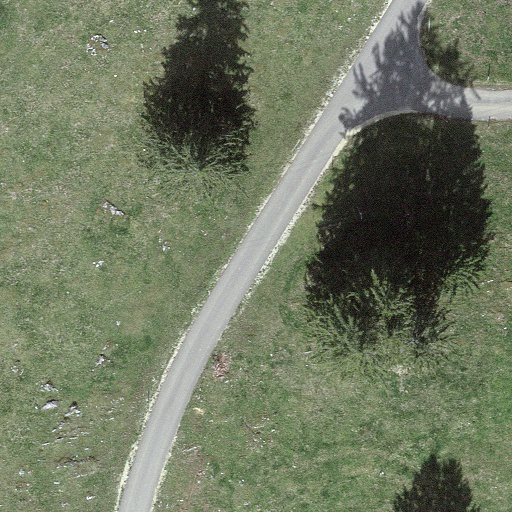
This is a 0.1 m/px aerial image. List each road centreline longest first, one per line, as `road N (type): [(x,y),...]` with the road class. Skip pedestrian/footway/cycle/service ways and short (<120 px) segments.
road 1 (track): [(138,511),(165,383),(413,0)]
road 2 (track): [(375,64),(511,99)]
